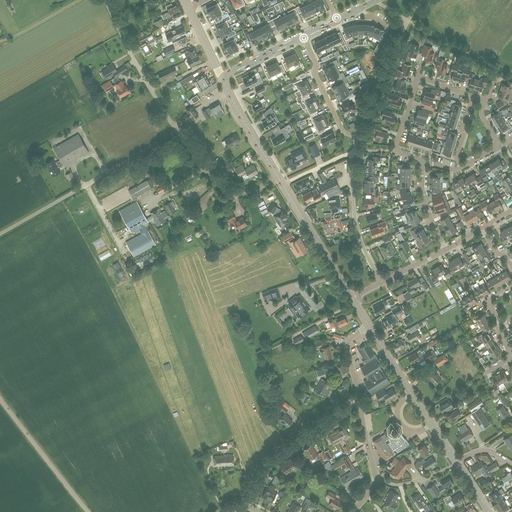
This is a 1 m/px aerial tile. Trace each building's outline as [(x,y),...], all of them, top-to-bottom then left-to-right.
[(231,0),(236,9),(245,5),(242,0),(231,0)] [(316,0),(315,1),(319,9),(319,10),(324,8),(320,0),(316,0)] [(314,12),(319,9),(315,1),(310,3),(314,12)] [(166,6),(169,12),(161,15),(163,20),(167,18),(168,21),(172,18),(171,15),(171,16),(170,14),(179,10),(176,4),(172,6),(171,3),(166,6)] [(221,8),(218,3),(206,9),(209,13),(210,13),(221,8)] [(309,14),(314,12),(310,3),(305,6),(309,14)] [(309,14),(305,6),(300,8),(299,6),(296,7),(299,13),(302,12),(304,17),(309,14)] [(210,13),(212,19),(214,18),(219,15),(221,19),(229,15),(227,11),(225,12),(224,10),(222,11),(221,8),(210,13)] [(293,11),(289,14),(293,22),(298,20),(295,15),(298,14),(295,8),(292,9),(293,11)] [(288,25),(293,22),(289,14),(284,16),(288,25)] [(217,29),(218,31),(229,26),(226,21),(230,19),(229,15),(221,19),(223,22),(216,26),(216,27),(215,27),(216,30),(217,29)] [(288,25),(284,16),(281,17),(280,15),(277,16),(278,16),(283,27),(288,25)] [(278,30),(283,27),(278,16),(270,20),(273,26),(276,25),(278,30)] [(156,27),(163,24),(160,19),(156,21),(153,23),(156,27)] [(270,27),(273,26),(270,20),(267,22),(268,24),(263,26),(268,35),(273,32),(270,27)] [(357,25),(350,26),(353,36),(358,35),(357,25)] [(377,27),(371,25),(372,25),(371,26),(370,25),(369,34),(374,36),(377,27)] [(185,33),(182,26),(175,29),(172,30),(172,31),(165,34),(167,38),(168,40),(172,38),(185,33)] [(228,37),(232,35),(236,34),(234,30),(229,32),(227,27),(229,26),(218,31),(221,36),(226,34),(228,37)] [(263,26),(259,29),(263,37),(268,35),(263,26)] [(345,33),(343,35),(345,40),(348,39),(348,38),(353,36),(350,26),(343,29),(345,33)] [(377,27),(374,36),(373,38),(377,40),(380,42),(383,36),(380,34),(383,30),(382,30),(382,29),(382,30),(382,29),(377,27)] [(247,28),(243,30),(248,42),(252,40),(253,42),(258,40),(257,40),(258,39),(254,31),(251,32),(251,31),(249,31),(248,31),(247,28)] [(258,39),(263,37),(259,29),(254,31),(258,39)] [(340,43),(342,46),(345,45),(342,38),(339,39),(337,36),(336,33),(331,35),(334,43),(337,42),(340,43)] [(145,42),(139,45),(145,56),(152,52),(147,41),(153,38),(152,35),(144,39),(145,42)] [(227,49),(237,44),(234,39),(232,35),(228,37),(230,41),(227,42),(223,44),(226,49),(227,48),(227,49)] [(328,36),(325,37),(330,48),(335,45),(334,43),(331,35),(328,36)] [(185,37),(177,41),(179,46),(182,45),(182,47),(185,46),(184,44),(188,42),(185,37)] [(323,39),(320,40),(324,49),(325,50),(330,48),(325,37),(323,39)] [(318,52),(324,49),(320,40),(315,43),(316,46),(315,46),(318,52)] [(415,57),(419,45),(411,43),(411,44),(410,44),(409,46),(410,47),(409,50),(404,49),(402,57),(409,59),(410,55),(415,57)] [(227,49),(229,54),(239,49),(237,44),(227,49)] [(425,56),(424,60),(431,62),(434,53),(431,52),(432,47),(425,45),(421,55),(425,56)] [(165,55),(175,50),(173,46),(163,50),(165,55)] [(191,58),(197,56),(197,55),(194,47),(187,50),(187,51),(181,54),(183,58),(190,55),(191,58)] [(294,66),(299,63),(294,53),(294,54),(293,53),(291,54),(291,55),(289,56),(294,66)] [(191,58),(187,60),(190,66),(200,62),(197,56),(191,58)] [(289,56),(284,59),(286,63),(283,65),(286,71),(289,69),(289,68),(294,66),(289,56)] [(444,74),(448,64),(444,63),(445,59),(439,57),(436,68),(439,69),(438,72),(444,74)] [(326,75),(338,69),(336,65),(339,64),(336,60),(329,63),(330,66),(323,69),(323,70),(324,70),(323,71),(325,74),(326,74),(326,75)] [(271,65),(276,74),(281,72),(282,73),(285,71),(282,66),(279,67),(276,62),(275,62),(273,63),(273,64),(271,65)] [(407,76),(411,65),(404,63),(401,71),(398,69),(396,75),(402,77),(403,74),(407,76)] [(115,77),(120,74),(127,70),(125,65),(118,70),(116,71),(112,64),(102,71),(107,79),(112,76),(111,74),(113,73),(115,77)] [(457,81),(459,72),(460,70),(457,69),(458,66),(452,64),(450,71),(453,72),(451,79),(457,81)] [(271,65),(266,67),(268,72),(265,74),(268,79),(271,78),(271,77),(276,74),(271,65)] [(173,67),(158,74),(161,79),(176,72),(173,67)] [(469,73),(470,70),(465,68),(464,71),(463,70),(463,71),(460,70),(459,72),(457,81),(462,83),(465,75),(468,76),(469,73)] [(345,77),(343,72),(340,74),(338,69),(326,75),(327,76),(326,77),(328,80),(329,80),(329,81),(336,77),(338,80),(338,81),(345,77)] [(474,88),(477,79),(474,78),(475,74),(469,73),(468,76),(467,79),(470,80),(468,87),(474,88)] [(196,87),(192,89),(194,93),(201,90),(201,91),(210,86),(211,85),(210,85),(208,81),(206,78),(204,75),(204,74),(203,74),(195,80),(196,82),(194,83),(196,87)] [(246,86),(253,82),(255,86),(263,82),(260,76),(256,78),(254,75),(249,78),(248,76),(242,79),(246,86)] [(338,81),(338,80),(336,81),(338,84),(332,87),(332,88),(331,88),(333,91),(334,91),(335,93),(347,87),(345,84),(347,82),(345,77),(338,81)] [(479,90),(482,83),(485,84),(487,78),(483,77),(483,78),(481,78),(480,80),(477,79),(474,88),(479,90)] [(403,84),(405,80),(399,78),(397,83),(396,82),(394,89),(404,92),(405,89),(406,89),(406,87),(406,86),(406,85),(403,84)] [(106,92),(114,87),(110,80),(102,85),(106,92)] [(310,85),(308,82),(307,82),(306,80),(301,82),(300,80),(293,83),(295,86),(296,86),(298,91),(299,90),(310,85)] [(124,86),(121,81),(115,84),(118,90),(116,90),(120,97),(129,92),(125,85),(124,86)] [(506,84),(502,83),(500,90),(510,93),(511,93),(511,82),(508,81),(507,83),(506,84)] [(257,93),(265,89),(262,84),(254,88),(257,93)] [(299,90),(302,95),(301,96),(302,99),(308,96),(306,93),(311,91),(310,89),(311,88),(310,85),(299,90)] [(343,96),(345,99),(353,95),(351,89),(348,91),(347,87),(335,93),(336,95),(335,96),(337,99),(338,98),(338,99),(343,96)] [(438,98),(440,92),(431,89),(430,92),(427,91),(428,90),(424,89),(423,93),(424,94),(423,97),(432,100),(433,97),(438,98)] [(506,104),(508,100),(511,101),(511,99),(511,93),(500,90),(498,97),(502,98),(502,99),(502,100),(496,103),(499,108),(506,104)] [(396,95),(387,92),(385,99),(391,101),(389,105),(399,108),(402,101),(399,100),(400,97),(396,95)] [(199,99),(197,95),(191,98),(193,103),(199,99)] [(308,97),(301,100),(303,103),(304,103),(306,108),(318,102),(317,102),(316,99),(315,99),(314,97),(309,99),(308,97)] [(435,103),(432,102),(432,100),(423,97),(421,103),(424,104),(423,108),(426,108),(427,108),(433,110),(435,103)] [(266,105),(264,101),(260,103),(260,102),(252,106),(254,109),(253,110),(254,112),(255,111),(255,112),(263,108),(263,107),(266,105)] [(352,112),(355,111),(352,104),(350,105),(348,101),(343,104),(344,108),(342,109),(345,116),(346,115),(348,118),(354,116),(352,112)] [(224,113),(218,102),(210,107),(209,107),(206,109),(202,111),(206,119),(210,117),(208,113),(211,112),(212,114),(213,114),(216,118),(224,113)] [(306,108),(310,116),(316,113),(315,110),(319,108),(318,106),(319,105),(318,102),(306,108)] [(451,109),(460,111),(462,106),(453,103),(451,109)] [(494,122),(502,117),(501,115),(502,114),(502,113),(502,112),(508,107),(506,104),(499,108),(501,111),(493,115),(491,117),(494,122)] [(192,120),(198,116),(192,106),(185,111),(187,113),(182,116),(185,121),(190,117),(192,120)] [(431,116),(433,110),(427,108),(426,108),(426,111),(418,109),(416,116),(426,119),(427,115),(431,116)] [(393,123),(395,116),(391,115),(392,112),(383,109),(381,115),(384,116),(383,120),(393,123)] [(459,117),(460,111),(451,109),(450,114),(459,117)] [(273,119),(277,117),(273,110),(272,111),(270,112),(270,114),(265,117),(267,120),(262,123),(266,129),(271,126),(272,127),(275,125),(275,124),(276,123),(275,123),(273,119)] [(459,117),(450,114),(447,113),(446,116),(449,117),(448,120),(457,122),(459,117)] [(323,115),(322,114),(317,117),(316,114),(310,117),(314,125),(325,120),(324,118),(325,118),(324,114),(323,115)] [(425,122),(426,119),(416,116),(414,122),(419,123),(418,126),(428,130),(429,126),(427,126),(428,123),(425,122)] [(445,128),(446,125),(438,122),(440,117),(438,116),(436,122),(435,125),(445,128)] [(497,126),(505,122),(502,117),(494,122),(497,126)] [(327,121),(326,122),(325,120),(314,125),(318,134),(324,131),(323,128),(328,126),(328,125),(327,121)] [(457,122),(448,120),(446,125),(455,128),(457,122)] [(505,122),(497,126),(500,132),(506,128),(508,130),(511,127),(509,123),(506,124),(505,122)] [(285,139),(282,136),(292,130),(289,124),(278,131),(280,134),(272,139),(272,140),(271,140),(274,144),(274,143),(275,145),(280,142),(280,143),(284,141),(284,140),(285,139)] [(376,137),(375,141),(381,143),(382,139),(385,140),(388,133),(380,131),(381,127),(375,125),(373,129),(377,130),(375,137),(376,137)] [(447,137),(456,139),(458,134),(449,131),(447,137)] [(229,147),(240,140),(236,133),(224,139),(229,147)] [(320,138),(324,146),(329,144),(328,143),(335,140),(332,133),(327,135),(327,134),(324,136),(320,138)] [(412,145),(415,136),(413,135),(413,134),(409,133),(409,134),(406,143),(412,145)] [(64,166),(88,151),(78,134),(53,148),(60,160),(55,163),(53,159),(46,163),(49,169),(49,170),(52,176),(60,171),(58,168),(63,165),(64,166)] [(418,146),(421,136),(418,135),(417,137),(415,136),(412,145),(418,146)] [(424,148),(426,139),(424,139),(424,137),(421,136),(418,146),(424,148)] [(454,145),(456,139),(447,137),(446,142),(454,145)] [(426,139),(424,148),(430,150),(432,141),(433,140),(429,139),(429,140),(426,139)] [(454,145),(446,142),(444,142),(442,147),(444,147),(453,150),(454,145)] [(314,157),(320,154),(315,144),(309,147),(314,157)] [(451,156),(453,150),(444,147),(443,150),(442,150),(441,153),(451,156)] [(288,158),(286,159),(285,162),(287,165),(289,166),(290,166),(291,168),(293,169),(295,168),(296,166),(295,165),(298,164),(298,162),(307,158),(302,148),(293,152),(291,153),(293,157),(289,159),(288,158)] [(370,159),(367,159),(367,165),(376,166),(376,162),(379,162),(379,160),(380,160),(380,157),(373,156),(373,157),(370,156),(370,159)] [(217,158),(212,162),(217,170),(219,169),(222,167),(223,166),(217,158)] [(501,167),(502,170),(507,167),(503,160),(501,161),(499,158),(496,160),(495,160),(493,161),(498,169),(501,167)] [(496,170),(498,169),(493,161),(492,161),(492,163),(489,164),(495,174),(497,173),(496,170)] [(400,173),(410,173),(410,167),(404,167),(404,164),(397,164),(397,167),(401,167),(400,173)] [(496,177),(495,174),(489,164),(486,166),(485,166),(484,166),(488,175),(491,173),(493,176),(492,176),(494,178),(496,177)] [(230,165),(220,171),(222,174),(232,169),(230,165)] [(245,170),(242,165),(235,168),(239,177),(246,173),(249,178),(258,173),(253,165),(245,170)] [(376,166),(367,165),(366,171),(370,172),(369,176),(372,176),(378,176),(379,176),(379,173),(375,172),(376,166)] [(486,176),(488,175),(484,166),(482,167),(482,168),(482,169),(479,170),(485,180),(487,179),(486,176)] [(322,184),(327,181),(322,172),(317,174),(322,184)] [(442,176),(442,173),(436,172),(436,176),(430,176),(430,181),(440,182),(440,176),(442,176)] [(469,176),(473,184),(476,182),(478,185),(483,182),(480,176),(477,178),(474,173),(469,176)] [(374,185),(374,181),(378,181),(378,176),(372,176),(369,176),(367,176),(367,179),(364,179),(364,185),(374,185)] [(469,187),(473,184),(469,176),(464,179),(463,177),(469,187)] [(505,186),(511,181),(511,180),(509,176),(502,181),(505,186)] [(468,187),(469,187),(463,177),(458,180),(462,188),(467,185),(468,187)] [(322,194),(338,186),(334,178),(318,186),(322,194)] [(309,182),(308,179),(303,181),(296,185),(299,191),(307,187),(305,184),(309,182)] [(410,185),(410,179),(400,179),(400,184),(397,184),(396,187),(403,188),(403,185),(410,185)] [(146,180),(133,188),(138,196),(151,188),(146,180)] [(458,180),(457,181),(456,180),(454,182),(453,183),(456,188),(453,189),(456,195),(461,192),(460,189),(462,188),(458,180)] [(440,182),(430,181),(430,188),(436,188),(436,192),(441,192),(442,192),(442,182),(440,182)] [(372,194),(378,194),(378,188),(375,188),(375,185),(374,185),(364,185),(364,191),(372,191),(372,194)] [(321,197),(316,188),(310,192),(310,191),(302,196),(306,202),(313,198),(315,201),(321,197)] [(402,200),(412,197),(411,197),(409,192),(406,192),(406,189),(400,191),(402,200)] [(435,205),(444,202),(447,201),(445,195),(444,193),(432,197),(435,205)] [(492,201),(497,210),(503,207),(499,201),(503,199),(499,193),(494,195),(496,199),(492,201)] [(378,194),(372,194),(371,194),(371,198),(364,198),(364,206),(365,206),(365,207),(366,208),(369,208),(370,207),(369,206),(374,206),(374,201),(378,201),(378,194)] [(333,198),(328,199),(330,209),(331,209),(331,212),(338,211),(338,208),(340,208),(339,200),(339,197),(333,198)] [(412,197),(402,200),(403,200),(404,204),(400,204),(401,209),(407,208),(406,205),(413,203),(412,197)] [(486,200),(481,203),(485,209),(485,210),(488,208),(492,213),(497,210),(492,201),(488,204),(486,200)] [(146,218),(137,201),(119,211),(131,232),(139,228),(142,233),(126,242),(134,256),(155,244),(148,230),(144,225),(149,223),(148,222),(154,219),(157,226),(166,221),(159,208),(150,213),(152,215),(146,218)] [(170,215),(175,212),(172,206),(175,205),(172,201),(165,205),(170,215)] [(444,202),(435,205),(439,214),(447,211),(447,210),(450,209),(448,204),(445,205),(444,202)] [(274,212),(276,214),(274,216),(280,226),(288,221),(286,218),(287,217),(285,213),(284,214),(282,211),(281,211),(280,209),(276,207),(277,206),(272,203),(268,210),(271,212),(272,211),(274,212)] [(479,203),(473,207),(474,210),(479,217),(484,214),(482,211),(485,209),(481,203),(479,204),(479,203)] [(464,214),(460,206),(456,209),(460,217),(464,214)] [(199,208),(186,218),(190,223),(192,221),(202,213),(199,208)] [(367,222),(378,220),(376,214),(380,213),(379,208),(372,210),(373,213),(366,215),(367,222)] [(406,219),(418,215),(417,213),(418,213),(417,210),(407,213),(408,215),(405,216),(406,219)] [(474,220),(479,217),(474,210),(470,213),(474,220)] [(230,214),(229,212),(226,214),(230,221),(231,223),(229,224),(232,229),(237,227),(238,229),(241,228),(247,225),(243,217),(236,221),(235,218),(232,213),(230,214)] [(474,220),(470,213),(465,215),(469,223),(474,220)] [(418,215),(406,219),(408,224),(411,223),(411,224),(421,221),(420,217),(419,218),(418,215)] [(334,226),(332,216),(326,217),(327,220),(322,222),(323,226),(324,226),(324,228),(334,226)] [(444,224),(451,220),(448,216),(441,220),(444,224)] [(447,229),(454,225),(452,222),(455,221),(454,218),(451,220),(444,224),(447,229)] [(373,237),(384,233),(382,227),(387,226),(385,221),(378,223),(379,226),(370,229),(373,237)] [(454,225),(447,229),(450,234),(457,230),(454,225)] [(334,226),(324,228),(325,234),(330,233),(330,234),(334,233),(334,231),(336,230),(334,226)] [(417,238),(425,234),(423,229),(417,231),(416,228),(410,231),(413,237),(416,235),(417,238)] [(506,240),(510,237),(506,229),(501,232),(503,236),(501,237),(504,243),(507,241),(506,240)] [(285,242),(292,238),(294,237),(291,232),(289,233),(281,238),(282,240),(284,243),(285,242)] [(396,234),(400,243),(405,240),(400,232),(396,234)] [(425,234),(417,238),(419,241),(416,242),(419,248),(424,246),(423,242),(428,239),(425,234)] [(306,249),(299,238),(290,243),(293,248),(295,247),(299,253),(306,249)] [(405,240),(401,242),(399,243),(402,249),(399,250),(403,258),(404,258),(405,258),(407,257),(407,256),(409,255),(407,250),(409,249),(405,240)] [(385,259),(395,254),(390,242),(380,247),(385,259)] [(476,253),(484,248),(481,243),(476,246),(475,245),(470,247),(473,251),(474,250),(476,253)] [(479,258),(487,253),(484,248),(476,253),(479,258)] [(487,253),(479,258),(480,260),(477,261),(479,264),(478,264),(480,268),(488,263),(486,261),(490,259),(487,253)] [(454,259),(459,267),(464,264),(465,266),(468,264),(464,259),(462,260),(459,256),(454,259)] [(454,270),(459,267),(454,259),(449,262),(451,266),(448,268),(452,274),(455,272),(454,270)] [(441,275),(444,273),(446,277),(451,274),(448,269),(445,270),(441,264),(436,267),(441,275)] [(432,278),(436,286),(441,283),(438,277),(441,275),(436,267),(431,270),(434,275),(431,277),(432,278)] [(501,273),(506,281),(511,278),(506,270),(503,272),(501,267),(498,269),(501,273)] [(506,281),(501,273),(498,274),(496,270),(493,272),(496,276),(501,283),(506,281)] [(501,283),(496,276),(493,277),(491,273),(489,274),(491,279),(496,286),(501,283)] [(496,286),(491,279),(488,280),(486,276),(484,277),(491,289),(496,286)] [(411,294),(416,291),(414,287),(421,283),(417,277),(408,282),(410,285),(407,286),(411,294)] [(488,294),(490,293),(484,284),(481,286),(479,281),(476,283),(479,287),(484,295),(487,293),(488,294)] [(479,287),(476,288),(474,284),(471,286),(475,291),(478,297),(478,298),(481,296),(482,297),(485,296),(484,295),(479,287)] [(264,302),(280,297),(277,287),(268,290),(268,291),(262,293),(264,302)] [(478,297),(475,291),(469,295),(466,290),(464,292),(467,296),(472,304),(474,302),(475,304),(477,302),(475,298),(478,297)] [(467,296),(464,298),(461,293),(459,295),(466,307),(469,305),(470,307),(472,305),(472,304),(467,296)] [(287,304),(298,318),(300,316),(300,317),(307,311),(310,308),(300,295),(296,297),(296,296),(289,302),(289,303),(287,304)] [(387,303),(386,300),(373,307),(374,307),(373,308),(374,311),(375,310),(377,314),(385,309),(383,306),(387,303)] [(400,306),(392,311),(393,314),(395,316),(403,311),(400,306)] [(479,324),(487,319),(485,316),(487,315),(485,313),(481,316),(480,313),(474,316),(478,322),(473,324),(475,327),(479,324)] [(388,318),(382,322),(385,329),(391,326),(391,327),(396,324),(392,317),(395,316),(393,314),(387,317),(388,318)] [(332,319),(328,321),(328,322),(331,327),(331,328),(335,327),(336,329),(340,327),(339,326),(347,323),(344,317),(337,320),(336,319),(333,320),(332,319)] [(487,319),(479,324),(481,327),(476,330),(478,332),(482,329),(484,332),(489,328),(488,326),(490,324),(488,322),(490,321),(488,318),(487,319)] [(309,337),(318,332),(315,326),(306,331),(302,333),(304,336),(307,334),(309,337)] [(416,339),(421,336),(418,330),(407,336),(410,342),(415,339),(416,339)] [(483,342),(492,337),(491,335),(490,336),(488,332),(483,335),(482,333),(475,336),(477,339),(479,342),(482,340),(483,342)] [(296,345),(299,343),(304,340),(301,335),(293,340),(296,345)] [(492,337),(483,342),(485,346),(482,347),(483,349),(494,343),(492,340),(493,339),(492,337)] [(400,339),(391,344),(396,352),(405,346),(403,344),(405,343),(404,340),(402,342),(400,339)] [(489,353),(498,347),(497,345),(496,346),(494,343),(483,349),(484,351),(487,350),(489,353)] [(390,382),(375,358),(376,358),(373,354),(374,354),(368,344),(358,350),(364,360),(365,359),(367,363),(360,367),(368,379),(364,381),(372,394),(390,382)] [(324,358),(332,356),(329,346),(322,348),(322,350),(320,351),(322,358),(324,358)] [(498,347),(489,353),(492,358),(490,360),(491,362),(497,358),(496,356),(500,353),(498,350),(500,350),(498,347)] [(416,352),(408,357),(412,363),(419,358),(423,356),(426,354),(423,351),(421,352),(420,350),(416,353),(416,352)] [(426,354),(423,356),(426,360),(430,357),(434,355),(431,350),(426,354)] [(446,358),(444,355),(434,360),(438,367),(449,360),(447,358),(446,358)] [(343,362),(333,365),(337,375),(347,371),(343,362)] [(320,370),(315,370),(318,376),(325,373),(326,378),(337,374),(333,365),(320,370)] [(434,386),(441,379),(432,369),(425,376),(434,386)] [(497,374),(502,383),(508,380),(510,382),(511,380),(511,379),(509,375),(506,377),(503,370),(497,374)] [(497,386),(502,383),(497,374),(492,377),(495,383),(492,385),(496,390),(499,388),(497,386)] [(323,397),(330,383),(321,379),(314,392),(323,397)] [(396,395),(392,388),(386,392),(384,389),(376,394),(379,400),(382,399),(385,397),(387,401),(396,395)] [(504,405),(507,403),(501,393),(497,395),(504,405)] [(470,410),(482,402),(479,398),(467,406),(470,410)] [(280,402),(278,400),(274,406),(275,407),(278,409),(279,407),(285,413),(288,409),(287,408),(282,404),(281,404),(282,403),(280,402)] [(448,411),(451,409),(450,408),(453,406),(449,400),(439,407),(443,412),(447,410),(448,411)] [(502,418),(508,414),(503,406),(497,410),(502,418)] [(483,430),(491,425),(480,407),(472,412),(483,430)] [(460,414),(457,410),(455,411),(453,412),(446,416),(448,418),(447,419),(450,422),(457,418),(456,417),(460,414)] [(287,426),(292,420),(287,416),(288,416),(284,412),(279,419),(287,426)] [(395,449),(397,451),(409,444),(405,439),(399,430),(399,427),(396,424),(392,425),(390,428),(390,430),(385,433),(390,441),(389,441),(390,441),(388,442),(392,449),(394,447),(395,449)] [(350,450),(345,439),(350,437),(344,425),(327,434),(333,446),(342,441),(345,445),(342,447),(345,453),(350,450)] [(462,442),(473,436),(468,427),(457,434),(462,442)] [(390,441),(385,433),(385,434),(382,437),(381,436),(373,442),(378,449),(377,450),(384,460),(394,454),(393,453),(395,452),(393,450),(395,449),(394,447),(392,449),(388,442),(390,441),(389,441),(390,441)] [(317,454),(311,445),(304,450),(310,460),(315,456),(317,459),(321,457),(323,459),(327,457),(322,450),(317,454)] [(422,455),(428,451),(424,445),(418,449),(422,455)] [(223,461),(223,465),(224,465),(224,466),(234,466),(233,454),(224,455),(223,455),(224,458),(224,461),(223,461)] [(214,466),(223,465),(223,461),(224,461),(224,458),(223,455),(213,456),(214,466)] [(331,465),(332,465),(334,469),(344,463),(347,468),(352,465),(347,457),(342,460),(341,459),(334,463),(331,465)] [(409,466),(411,463),(403,457),(390,473),(398,479),(406,470),(405,469),(408,465),(409,466)] [(436,463),(432,457),(425,461),(423,458),(416,462),(414,465),(416,468),(423,464),(426,469),(436,463)] [(284,464),(280,466),(283,471),(284,471),(286,474),(296,468),(296,467),(293,463),(291,459),(286,462),(287,463),(284,465),(284,464)] [(479,462),(480,464),(479,465),(481,469),(482,471),(485,476),(499,467),(496,462),(487,467),(485,464),(484,465),(481,461),(479,462)] [(476,475),(482,471),(481,469),(479,465),(480,464),(479,462),(471,467),(476,475)] [(346,487),(364,477),(358,467),(340,478),(346,487)] [(511,478),(511,475),(510,472),(506,474),(507,475),(502,478),(504,483),(511,478)] [(489,480),(487,477),(480,482),(483,487),(490,482),(491,483),(495,481),(493,478),(489,480)] [(441,492),(453,484),(449,478),(441,483),(443,486),(439,488),(441,492)] [(433,497),(440,493),(434,484),(427,488),(433,497)] [(272,502),(276,494),(266,488),(262,497),(272,502)] [(493,500),(501,495),(498,490),(496,491),(495,489),(491,491),(492,494),(489,496),(490,499),(491,498),(493,500)] [(338,509),(342,503),(334,498),(336,495),(329,491),(326,496),(332,499),(329,504),(338,509)] [(395,511),(398,505),(394,503),(398,495),(389,491),(382,505),(395,511)] [(464,500),(459,492),(451,498),(449,495),(444,498),(446,504),(452,500),(456,505),(464,500)] [(423,500),(419,494),(412,498),(418,508),(422,506),(424,510),(428,507),(431,511),(434,509),(430,503),(427,505),(424,499),(423,500)] [(495,506),(496,506),(504,501),(502,497),(503,497),(503,495),(503,494),(501,495),(493,500),(492,501),(495,506)] [(309,504),(311,500),(306,498),(304,502),(301,507),(305,509),(308,504),(309,504)] [(504,501),(496,506),(497,508),(496,509),(498,511),(502,509),(503,510),(504,511),(510,509),(508,505),(507,506),(504,501)] [(297,511),(300,507),(293,503),(288,511),(297,511)]
